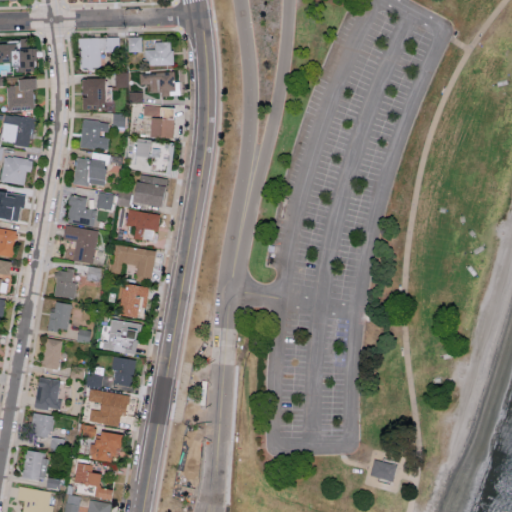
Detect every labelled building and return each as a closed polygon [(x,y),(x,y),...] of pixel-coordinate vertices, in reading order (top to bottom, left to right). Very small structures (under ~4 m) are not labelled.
[(140,35),(127,36),(127,51),(141,50),(140,35)] [(78,37),(79,67),(100,66),(100,49),(118,48),(118,36),(78,37)] [(145,48),(145,64),(171,64),(171,40),(154,41),(154,48),(145,48)] [(33,47),(15,47),(15,42),(0,42),(0,61),(8,62),(8,48),(17,48),(17,68),(33,68),(33,47)] [(127,72),(115,71),(114,86),(127,87),(127,72)] [(172,136),(171,106),(162,106),(162,95),(173,95),(172,71),(138,71),(138,89),(129,89),(129,102),(142,102),(142,115),(148,115),(148,136),(172,136)] [(16,85),(6,85),(6,107),(34,106),(33,77),(16,77),(16,85)] [(103,77),(80,77),(80,107),(103,107),(103,77)] [(123,126),(125,114),(112,112),(110,124),(123,126)] [(1,141),(30,145),(33,117),(4,113),(1,141)] [(78,147),(106,149),(107,136),(98,136),(99,130),(107,131),(107,121),(80,119),(78,147)] [(168,173),(172,142),(134,137),(131,168),(168,173)] [(31,159),(4,154),(0,175),(0,180),(23,185),(25,171),(29,172),(31,159)] [(102,184),(104,159),(74,158),(73,185),(87,185),(88,183),(102,184)] [(164,177),(140,174),(140,180),(133,180),(131,202),(161,204),(164,177)] [(129,206),(130,191),(118,189),(116,205),(129,206)] [(0,217),(16,220),(18,207),(23,208),(25,194),(0,190),(0,217)] [(110,210),(113,194),(98,191),(95,207),(110,210)] [(65,219),(93,223),(95,209),(84,207),(86,197),(69,194),(65,219)] [(134,226),(132,237),(152,241),(158,213),(128,207),(124,225),(134,226)] [(97,229),(64,225),(62,238),(75,240),(72,260),(92,263),(97,229)] [(0,254),(12,256),(15,229),(0,227),(0,254)] [(154,249),(114,243),(110,272),(120,273),(121,262),(135,264),(133,274),(149,277),(154,249)] [(0,291),(5,292),(7,280),(0,279),(0,271),(8,273),(10,260),(0,258),(0,291)] [(56,268),(53,295),(74,297),(75,281),(71,281),(72,269),(56,268)] [(135,317),(137,305),(144,306),(148,287),(120,282),(114,313),(135,317)] [(67,330),(70,303),(54,301),(53,311),(48,311),(46,327),(67,330)] [(132,354),(137,322),(108,318),(104,349),(132,354)] [(88,342),(89,330),(77,328),(75,340),(88,342)] [(56,368),(61,340),(45,337),(40,365),(56,368)] [(130,389),(134,359),(112,356),(111,368),(114,369),(111,386),(130,389)] [(84,367),(71,364),(68,376),(82,379),(84,367)] [(99,388),(102,375),(88,372),(85,385),(99,388)] [(32,405),(58,411),(61,399),(56,398),(60,380),(38,375),(32,405)] [(88,421),(118,426),(119,415),(124,416),(127,394),(89,388),(87,400),(99,402),(97,410),(90,409),(88,421)] [(49,436),(50,414),(31,413),(30,435),(49,436)] [(76,434),(92,437),(94,426),(79,423),(76,434)] [(88,458),(111,462),(113,448),(119,449),(122,434),(99,430),(97,439),(92,438),(88,458)] [(42,479),(46,452),(25,449),(21,475),(42,479)] [(376,461),(372,477),(394,483),(399,467),(376,461)] [(71,482),(93,486),(92,495),(110,499),(112,489),(97,486),(99,473),(89,471),(90,465),(75,462),(71,482)] [(50,491),(19,485),(17,497),(24,498),(21,511),(51,511),(53,505),(48,504),(50,491)] [(108,511),(110,502),(88,499),(85,511),(77,511),(80,495),(66,493),(63,511),(108,511)]
